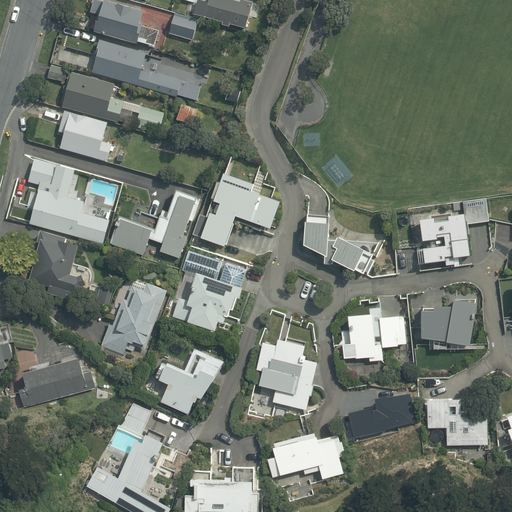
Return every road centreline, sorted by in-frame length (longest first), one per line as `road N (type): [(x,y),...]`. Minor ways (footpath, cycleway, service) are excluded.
road 1 (residential): [(302,0),(263,105),(295,196),(284,254)]
road 2 (residential): [(270,295),(215,426)]
road 3 (residential): [(483,274),(343,281)]
